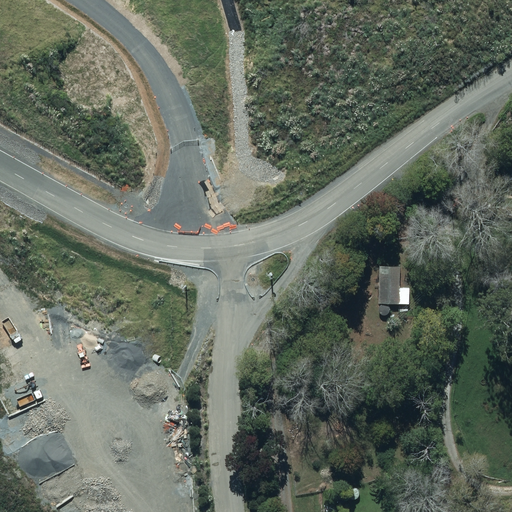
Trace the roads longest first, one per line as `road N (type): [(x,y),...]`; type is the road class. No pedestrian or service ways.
road 1 (residential): [(511,77),(438,119),(351,195),(287,236),(236,253),(166,252),(0,165)]
road 2 (track): [(492,88),(463,231),(448,425),(454,463),(474,482),(511,494)]
road 3 (track): [(81,0),(138,34),(168,88),(183,140),(192,255)]
road 4 (track): [(236,253),(227,408),(232,511)]
road 5 (track): [(351,195),(259,317),(227,408)]
road 6 (track): [(166,252),(200,270),(220,298),(230,359)]
